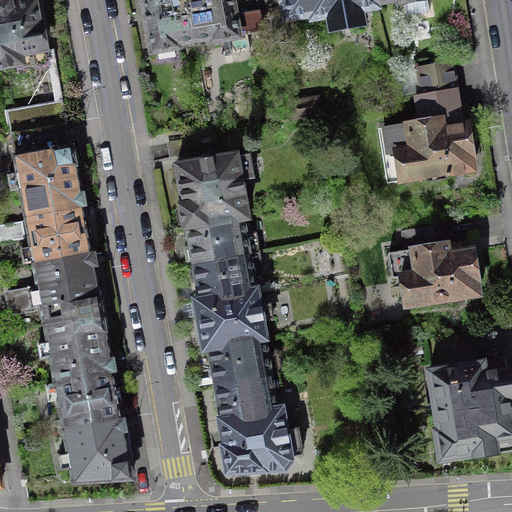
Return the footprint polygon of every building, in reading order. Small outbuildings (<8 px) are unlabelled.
[(179,44),(195,41),(187,0),(142,0),(152,52),(179,48),(179,44)] [(187,0),(195,41),(211,38),(212,42),(239,37),(239,35),(263,31),(257,0),(187,0)] [(360,10),(375,7),(374,0),(257,0),(263,31),(290,26),(288,19),(311,15),(312,18),(329,15),(331,30),(362,25),(360,10)] [(374,0),(375,7),(376,7),(376,3),(391,0),(398,0),(399,3),(404,2),(407,17),(429,13),(426,0),(374,0)] [(0,67),(20,64),(21,67),(46,63),(45,59),(47,58),(55,102),(4,111),(8,133),(67,123),(63,100),(54,50),(46,51),(46,52),(44,53),(44,50),(45,49),(41,25),(38,25),(34,2),(11,6),(10,1),(2,2),(0,2),(0,67)] [(435,66),(419,69),(424,96),(456,90),(451,63),(435,66)] [(396,153),(400,182),(474,170),(467,124),(463,125),(461,125),(460,119),(456,90),(424,96),(417,97),(420,122),(383,128),(387,154),(396,153)] [(303,100),(288,103),(291,120),(321,115),(318,98),(303,100)] [(26,217),(82,207),(81,200),(67,123),(8,133),(0,134),(0,167),(8,166),(9,175),(8,176),(11,191),(21,189),(26,217)] [(200,136),(170,142),(171,149),(173,157),(202,152),(200,136)] [(188,228),(247,217),(241,180),(253,178),(249,155),(237,157),(236,155),(206,160),(176,166),(184,205),(180,206),(184,228),(188,228)] [(35,264),(91,254),(91,252),(90,253),(87,239),(88,239),(85,222),(84,222),(83,215),(82,208),(83,208),(82,207),(26,217),(31,246),(21,248),(24,264),(34,262),(35,264)] [(194,265),(248,255),(248,254),(259,252),(256,234),(245,235),(242,220),(248,219),(247,217),(188,228),(193,258),(194,265)] [(22,222),(0,225),(0,242),(25,238),(23,230),(22,222)] [(401,277),(405,306),(479,294),(472,250),(449,253),(448,249),(447,244),(435,246),(432,227),(403,232),(406,250),(389,253),(393,279),(401,277)] [(92,259),(91,254),(35,264),(39,287),(9,292),(13,314),(43,309),(45,323),(102,314),(92,259)] [(196,302),(256,291),(256,290),(255,290),(248,255),(194,265),(195,271),(200,300),(196,300),(196,302)] [(204,348),(264,337),(262,321),(273,319),(270,305),(259,307),(256,291),(196,302),(203,337),(204,348)] [(111,366),(102,314),(45,323),(49,341),(38,343),(41,359),(51,357),(56,382),(112,372),(111,366)] [(216,383),(281,372),(278,354),(267,356),(264,339),(265,339),(264,337),(204,348),(205,349),(209,348),(212,366),(216,383)] [(441,459),(451,458),(495,451),(496,454),(511,451),(511,404),(511,400),(511,399),(511,394),(508,369),(504,369),(504,364),(503,359),(429,370),(438,430),(436,430),(441,459)] [(112,373),(113,373),(112,372),(56,382),(56,384),(46,386),(48,401),(59,399),(65,429),(121,419),(121,417),(120,417),(119,411),(114,387),(112,373)] [(281,372),(216,383),(222,419),(220,419),(224,445),(222,445),(227,473),(253,471),(265,470),(265,469),(284,468),(291,460),(290,456),(302,454),(298,429),(285,431),(281,408),(276,409),(273,392),(284,390),(281,372)] [(364,412),(348,415),(353,445),(361,443),(369,442),(364,412)] [(122,424),(121,419),(65,429),(67,439),(57,441),(60,454),(58,454),(61,470),(71,468),(74,482),(131,478),(122,424)]
